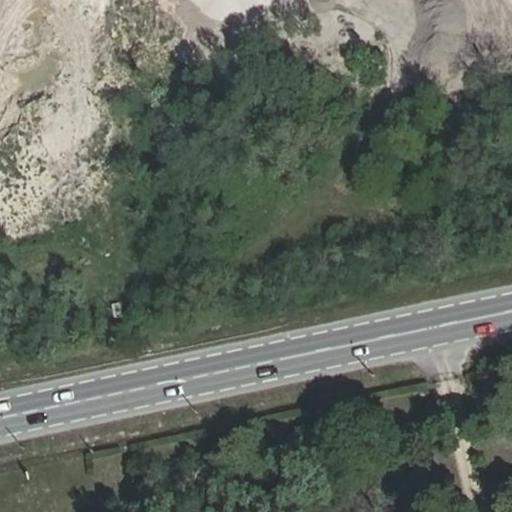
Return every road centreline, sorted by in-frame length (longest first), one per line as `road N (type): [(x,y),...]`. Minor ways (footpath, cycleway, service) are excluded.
road 1 (secondary): [(511,313),(0,421)]
road 2 (unknown): [(448,326),(491,511)]
